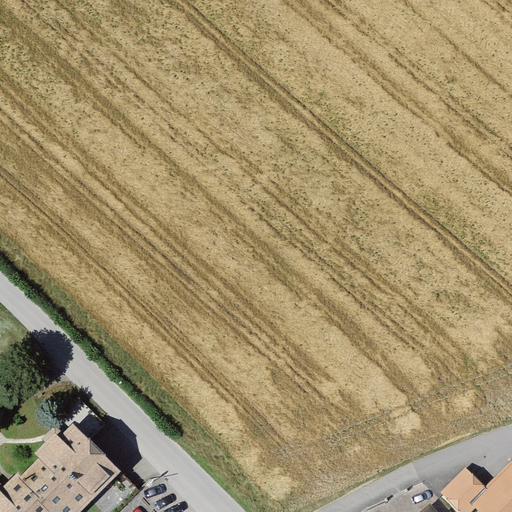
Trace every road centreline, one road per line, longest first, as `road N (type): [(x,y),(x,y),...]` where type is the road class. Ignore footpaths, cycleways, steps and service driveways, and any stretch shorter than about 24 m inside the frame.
road 1 (unclassified): [(218,511),(0,288)]
road 2 (residential): [(341,511),(433,464),(511,438)]
